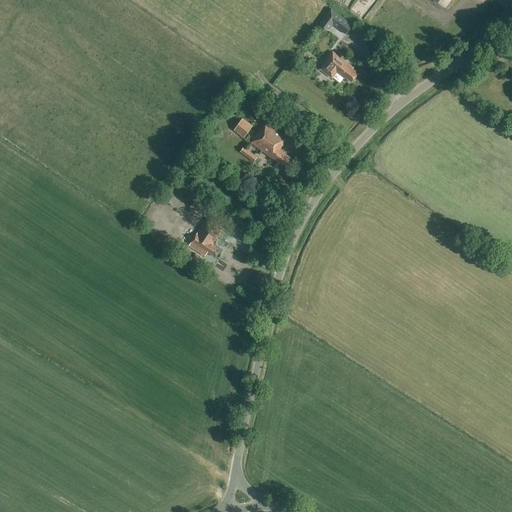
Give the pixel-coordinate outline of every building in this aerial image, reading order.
[(351,26),(330,10),(318,25),(327,32),(332,26),(344,36),(351,26)] [(332,54),(324,64),(319,71),(331,80),(336,74),(342,79),(343,77),(350,83),(357,75),(352,71),(352,70),(332,54)] [(265,121),(256,134),(250,129),(253,126),(242,118),(233,131),(243,138),(247,133),(253,137),(250,142),(278,164),(279,163),(285,167),(291,158),(283,152),(284,152),(280,149),(283,145),(282,144),(287,137),(265,121)] [(304,136),(312,141),(316,136),(308,130),(304,136)] [(258,157),(244,147),(240,152),(254,162),(258,157)] [(197,198),(189,210),(193,212),(195,209),(200,213),(206,204),(197,198)] [(224,228),(207,217),(188,246),(204,257),(207,253),(215,258),(221,250),(213,245),(224,228)]
